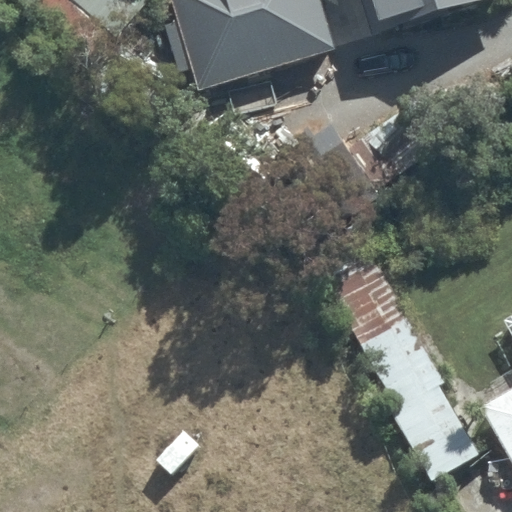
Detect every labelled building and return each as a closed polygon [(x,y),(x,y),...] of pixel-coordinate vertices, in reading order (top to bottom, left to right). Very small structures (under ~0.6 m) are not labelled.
[(86,0),(116,26),(139,0),(86,0)] [(335,38),(323,0),(172,0),(198,82),(335,38)] [(377,0),(389,36),(501,0),(377,0)] [(445,373),(365,236),(316,264),(398,404),(392,408),(429,471),(477,443),(439,377),(445,373)] [(511,308),(502,314),(511,330),(511,378),(479,398),(511,454),(511,308)]
